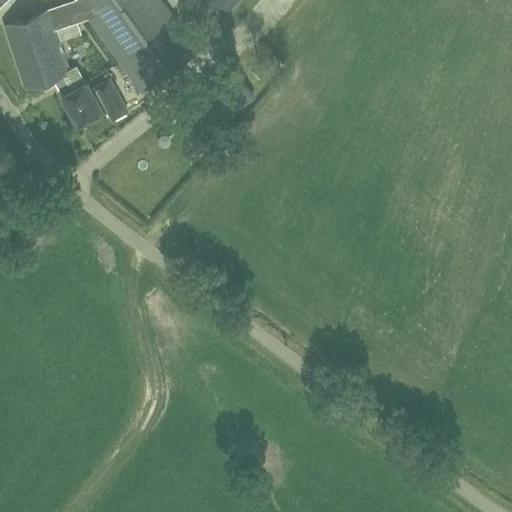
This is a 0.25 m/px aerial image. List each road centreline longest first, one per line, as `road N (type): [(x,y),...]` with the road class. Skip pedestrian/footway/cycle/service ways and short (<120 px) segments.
road 1 (unclassified): [(497,511),(146,249),(74,185),(0,87)]
road 2 (track): [(75,511),(147,413),(152,376),(131,282),(140,243),(239,134)]
